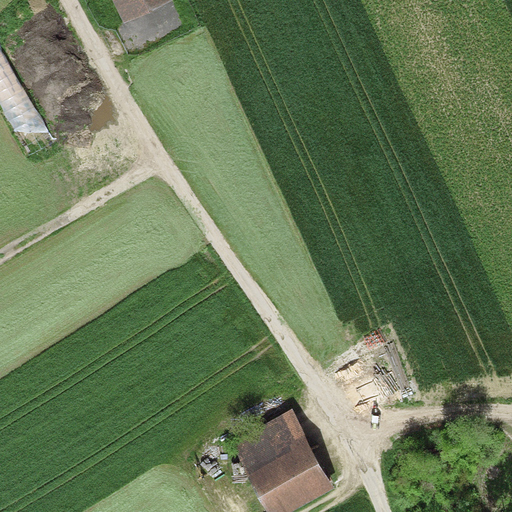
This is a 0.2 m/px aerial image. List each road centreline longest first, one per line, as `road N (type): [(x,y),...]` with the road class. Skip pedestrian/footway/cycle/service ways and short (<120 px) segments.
road 1 (track): [(70,0),(154,160),(316,380),(382,511)]
road 2 (track): [(345,438),(420,414),(511,409)]
